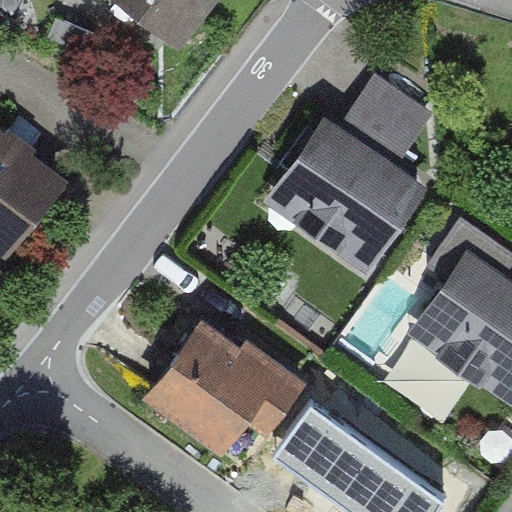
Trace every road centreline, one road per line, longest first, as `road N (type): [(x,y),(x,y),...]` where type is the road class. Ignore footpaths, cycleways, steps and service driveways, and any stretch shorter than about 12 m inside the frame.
road 1 (residential): [(38,364),(319,0)]
road 2 (residential): [(232,511),(38,364)]
